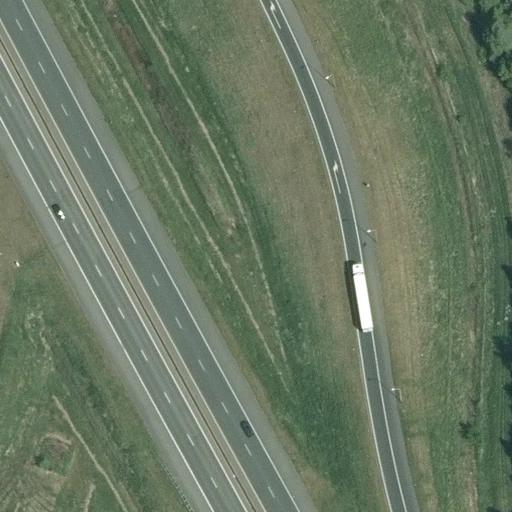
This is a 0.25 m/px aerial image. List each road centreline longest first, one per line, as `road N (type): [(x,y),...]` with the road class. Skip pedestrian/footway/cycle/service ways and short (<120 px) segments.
road 1 (motorway): [(281,511),(4,0)]
road 2 (motorway): [(397,511),(342,194),(268,0)]
road 3 (motorway): [(0,89),(229,511)]
